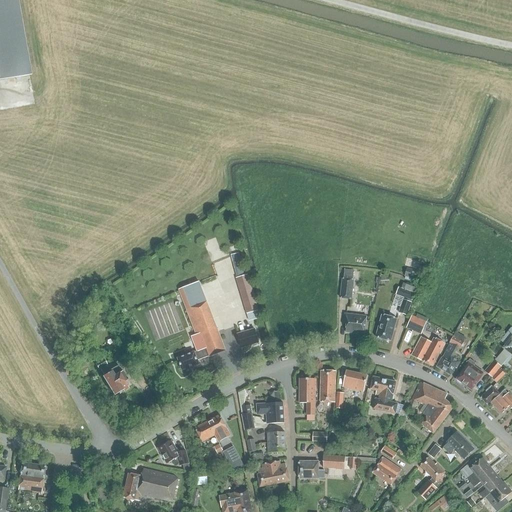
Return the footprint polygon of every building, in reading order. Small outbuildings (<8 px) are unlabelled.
[(0,0),(0,80),(31,74),(17,0),(0,0)] [(212,254),(217,268),(226,265),(225,261),(229,259),(240,255),(237,245),(212,254)] [(404,277),(418,281),(420,272),(406,268),(404,277)] [(247,275),(235,278),(246,314),(258,310),(247,275)] [(351,300),(354,280),(342,278),(339,298),(351,300)] [(404,298),(398,313),(406,316),(415,293),(413,293),(415,288),(403,283),(401,288),(398,287),(395,295),(404,298)] [(197,351),(194,352),(178,359),(182,370),(199,364),(197,361),(209,357),(209,358),(225,351),(203,294),(200,295),(196,284),(179,291),(196,336),(192,337),(197,351)] [(175,302),(147,312),(156,340),(185,330),(175,302)] [(364,333),(366,316),(345,314),(344,324),(346,324),(345,332),(352,333),(352,331),(364,333)] [(391,341),(397,319),(382,315),(376,337),(391,341)] [(412,316),(407,326),(421,332),(426,322),(412,316)] [(241,348),(258,343),(254,329),(237,334),(241,348)] [(493,360),(484,372),(492,378),(510,355),(511,356),(511,335),(502,349),(503,350),(494,361),(493,360)] [(433,366),(444,343),(434,338),(431,343),(421,337),(412,354),(411,355),(433,366)] [(460,362),(452,357),(457,348),(459,349),(463,343),(453,337),(449,343),(450,344),(442,358),(437,367),(451,376),(456,368),(457,368),(460,362)] [(95,364),(98,369),(106,365),(103,359),(95,364)] [(484,374),(473,366),(475,364),(469,359),(467,362),(467,361),(463,366),(465,368),(456,379),(457,380),(458,382),(461,384),(463,384),(472,390),(484,374)] [(126,386),(130,384),(118,365),(110,370),(111,371),(102,377),(114,396),(118,393),(119,394),(128,389),(126,386)] [(500,370),(492,378),(497,383),(505,375),(500,370)] [(323,371),(321,371),(320,392),(320,402),(334,403),(335,392),(336,372),(333,371),(323,371)] [(367,376),(347,371),(343,387),(363,392),(367,376)] [(395,414),(397,404),(391,403),(396,383),(374,378),(371,390),(377,391),(376,395),(380,396),(379,400),(375,399),(373,409),(395,414)] [(300,380),(300,391),(315,391),(315,380),(300,380)] [(412,399),(425,405),(420,411),(423,414),(425,416),(419,423),(433,434),(454,407),(445,400),(447,394),(420,382),(412,399)] [(491,402),(492,402),(499,395),(491,386),(486,391),(486,393),(481,398),(488,405),(491,402)] [(315,391),(300,391),(300,403),(308,403),(308,415),(316,415),(315,391)] [(499,395),(492,402),(502,414),(508,408),(509,407),(511,409),(511,408),(511,397),(508,393),(505,396),(502,392),(499,395)] [(343,393),(336,393),(335,408),(342,409),(343,393)] [(267,414),(283,413),(283,403),(256,405),(257,415),(267,415),(267,414)] [(403,406),(397,405),(395,414),(399,415),(406,418),(409,413),(401,409),(403,406)] [(243,414),(250,413),(248,406),(241,407),(243,414)] [(252,413),(241,415),(244,431),(255,429),(252,413)] [(267,414),(267,415),(267,424),(284,423),(283,413),(267,414)] [(220,416),(208,422),(215,436),(227,429),(220,416)] [(215,436),(208,422),(195,429),(202,442),(215,436)] [(268,443),(285,442),(284,432),(268,432),(268,443)] [(327,433),(313,432),(312,442),(326,442),(327,433)] [(464,460),(474,449),(457,432),(447,443),(443,448),(450,454),(454,450),(464,460)] [(180,464),(188,464),(185,451),(179,454),(171,441),(158,448),(167,464),(173,461),(176,466),(180,464)] [(285,452),(285,442),(268,443),(268,453),(285,452)] [(219,444),(213,447),(217,454),(222,452),(219,444)] [(435,445),(427,454),(434,459),(441,450),(435,445)] [(236,446),(225,451),(234,471),(245,466),(236,446)] [(382,453),(392,460),(396,454),(385,446),(384,447),(382,446),(377,455),(380,457),(382,453)] [(344,457),(323,455),(322,469),(344,470),(344,457)] [(391,485),(401,470),(383,458),(373,473),(391,485)] [(420,466),(432,478),(429,481),(428,480),(416,492),(425,501),(437,489),(433,484),(445,473),(436,464),(435,465),(428,458),(420,466)] [(490,467),(483,458),(469,469),(473,473),(466,479),(470,483),(490,467)] [(280,461),(272,463),(276,484),(289,482),(287,469),(286,469),(286,465),(280,466),(280,461)] [(324,471),(318,471),(318,462),(299,462),(299,479),(318,479),(324,479),(324,471)] [(41,493),(44,466),(22,463),(18,490),(41,493)] [(276,484),(272,463),(262,465),(263,469),(257,470),(258,475),(260,487),(276,484)] [(480,482),(483,486),(496,475),(490,467),(470,483),(474,488),(480,482)] [(172,502),(177,481),(175,477),(143,469),(141,476),(129,474),(124,497),(141,501),(142,497),(151,499),(151,498),(172,502)] [(496,475),(483,486),(486,489),(479,494),(483,499),(490,494),(489,493),(503,483),(496,475)] [(195,478),(196,486),(208,485),(208,477),(195,478)] [(503,482),(503,483),(489,493),(490,494),(494,499),(490,503),(493,507),(498,503),(498,504),(511,492),(503,482)] [(222,511),(237,511),(238,511),(252,511),(248,490),(235,493),(219,496),(222,508),(222,511)] [(433,511),(447,500),(444,496),(428,509),(430,511),(433,511)]
